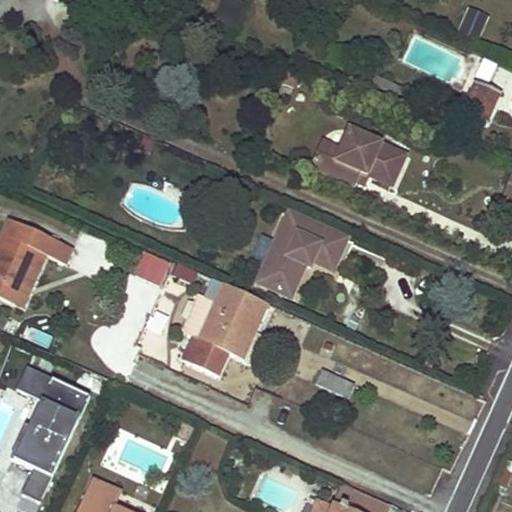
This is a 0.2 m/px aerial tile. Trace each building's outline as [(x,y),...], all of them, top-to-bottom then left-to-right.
[(469,8),(459,32),(479,40),(488,16),(469,8)] [(369,66),(359,90),(398,107),(405,92),(376,79),(379,71),(369,66)] [(499,94),(476,83),(461,114),(486,125),(499,94)] [(321,142),(310,168),(355,188),(356,184),(360,174),(368,178),(392,188),(406,157),(349,131),(341,151),(321,142)] [(356,184),(364,187),(368,178),(360,174),(356,184)] [(511,174),(503,196),(511,200),(511,174)] [(346,241),(288,215),(257,284),(290,299),(305,267),(309,269),(312,263),(332,272),(346,241)] [(72,251),(9,223),(0,242),(0,300),(14,307),(27,279),(34,282),(45,257),(65,266),(72,251)] [(143,252),(134,275),(162,287),(172,263),(143,252)] [(173,277),(193,285),(198,274),(178,265),(173,277)] [(14,307),(22,311),(34,282),(27,279),(14,307)] [(197,296),(180,334),(194,341),(198,343),(216,304),(224,286),(215,282),(206,300),(197,296)] [(194,341),(183,363),(217,378),(227,355),(233,357),(245,330),(255,334),(267,306),(224,286),(216,304),(198,343),(194,341)] [(155,312),(148,331),(162,335),(168,317),(155,312)] [(245,330),(233,357),(249,364),(261,337),(255,334),(245,330)] [(40,404),(13,464),(50,481),(89,399),(25,370),(15,393),(40,404)] [(322,372),(316,385),(348,400),(354,387),(322,372)] [(122,493),(93,481),(88,490),(118,503),(122,493)] [(333,506),(347,511),(388,511),(390,508),(341,487),(333,506)] [(88,490),(78,511),(120,511),(115,510),(118,503),(88,490)]
